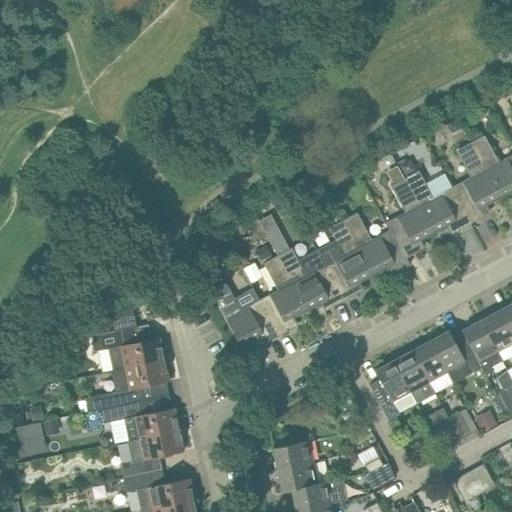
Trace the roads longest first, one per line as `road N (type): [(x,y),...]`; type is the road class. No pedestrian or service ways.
road 1 (residential): [(511,431),(423,474),(404,463),(348,346)]
road 2 (residential): [(348,346),(511,260)]
road 3 (residential): [(207,419),(348,346)]
road 4 (residential): [(207,419),(179,298)]
